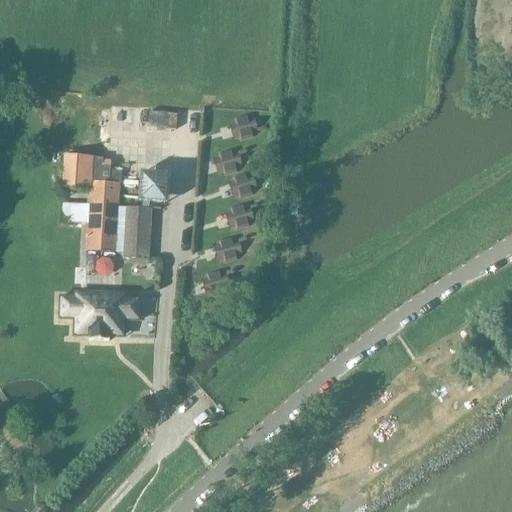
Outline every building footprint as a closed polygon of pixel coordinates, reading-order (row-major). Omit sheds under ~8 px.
[(149,128),(174,131),(176,115),(150,113),(149,128)] [(229,124),(233,137),(233,140),(239,139),(240,141),(253,138),(253,135),(258,133),(254,117),(248,118),(247,115),(234,119),(235,122),(229,124)] [(213,159),(214,161),(217,175),(223,173),(224,176),(237,172),(237,170),(242,168),(238,152),(232,153),(231,150),(218,154),(219,157),(213,159)] [(64,157),(62,188),(86,190),(88,159),(64,157)] [(92,180),(114,181),(115,171),(93,170),(92,180)] [(170,176),(141,173),(138,203),(167,206),(170,176)] [(258,190),(253,177),(252,174),(246,176),(245,173),(232,178),(233,181),(227,183),(233,199),(239,197),(240,200),(253,195),(252,192),(258,190)] [(121,186),(108,185),(90,184),(85,251),(115,254),(120,196),(121,186)] [(225,213),(228,227),(229,229),(235,228),(236,231),(249,227),(249,224),(254,222),(250,206),(244,208),(243,205),(230,208),(230,211),(225,213)] [(53,207),(53,222),(68,222),(68,207),(53,207)] [(123,258),(148,260),(150,210),(126,209),(123,258)] [(213,246),(217,260),(217,262),(223,261),(224,264),(237,261),(237,258),(243,256),(238,239),(233,241),(232,238),(218,241),(219,244),(213,246)] [(201,279),(204,293),(205,296),(212,294),(212,297),(225,293),(225,290),(231,288),(226,272),(220,274),(219,271),(206,275),(207,277),(201,279)] [(90,336),(90,339),(89,339),(89,340),(109,341),(109,339),(108,339),(108,337),(124,337),(124,320),(139,321),(140,299),(114,298),(114,294),(86,294),(86,298),(60,297),(60,319),(74,319),(74,336),(90,336)]
